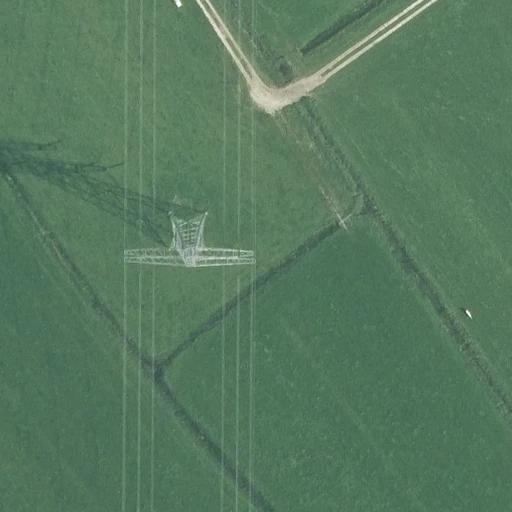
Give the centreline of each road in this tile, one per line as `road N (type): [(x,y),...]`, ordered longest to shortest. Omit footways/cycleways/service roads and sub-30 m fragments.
road 1 (track): [(200,0),(267,103),(308,86),(431,0)]
road 2 (track): [(267,103),(359,240)]
